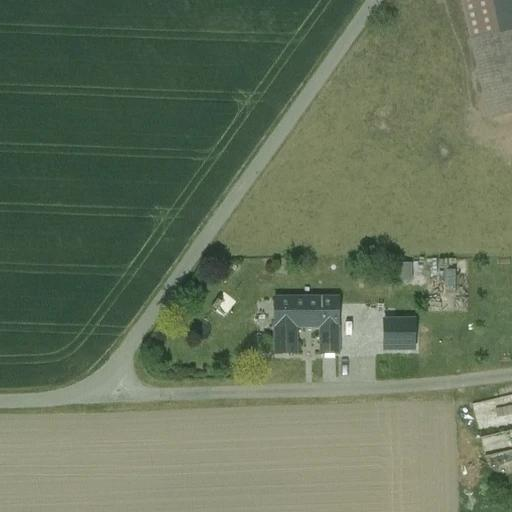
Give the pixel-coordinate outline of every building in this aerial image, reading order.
[(463,0),(472,40),(495,35),(486,0),(463,0)] [(511,0),(486,0),(495,35),(495,36),(511,32),(511,0)] [(495,35),(472,40),(491,121),(511,115),(511,32),(495,36),(495,35)] [(410,280),(410,263),(392,263),(392,279),(410,280)] [(428,292),(453,291),(452,267),(428,267),(428,292)] [(275,328),(275,356),(295,356),(295,328),(321,328),(337,327),(338,327),(338,300),(273,300),(274,328),(275,328)] [(414,321),(382,322),(383,352),(415,351),(414,321)] [(337,356),(337,327),(321,328),(321,356),(337,356)] [(511,393),(473,402),(480,436),(511,428),(511,393)]
